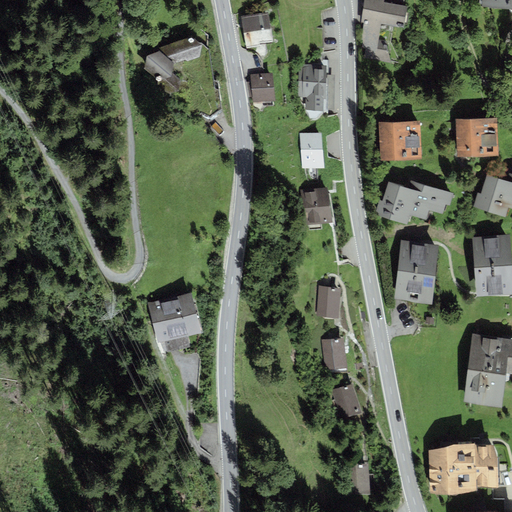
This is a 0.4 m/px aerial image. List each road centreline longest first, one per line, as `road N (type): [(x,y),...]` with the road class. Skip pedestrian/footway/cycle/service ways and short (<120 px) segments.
road 1 (track): [(128,0),(123,29),(139,250),(131,274),(106,274),(40,128),(0,88)]
road 2 (tertiary): [(342,0),(357,209),(417,511)]
road 3 (tertiary): [(230,511),(224,365),(245,159),(221,0)]
road 4 (track): [(121,278),(187,430)]
